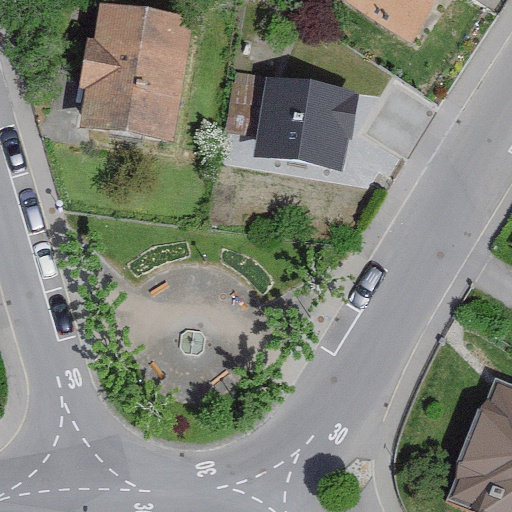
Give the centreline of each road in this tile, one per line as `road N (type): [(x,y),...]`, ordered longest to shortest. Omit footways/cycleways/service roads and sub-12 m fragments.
road 1 (residential): [(511,100),(308,441),(247,491)]
road 2 (residential): [(99,511),(0,175)]
